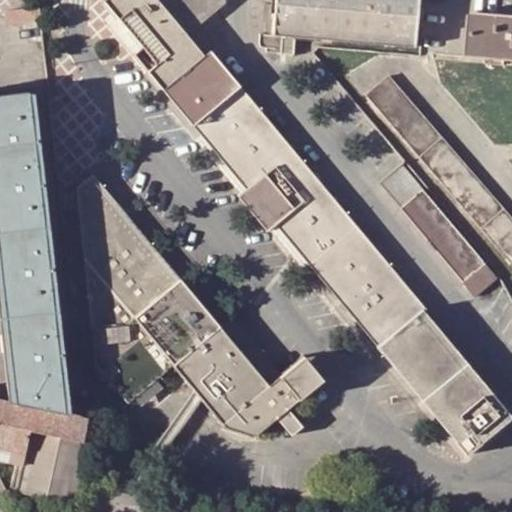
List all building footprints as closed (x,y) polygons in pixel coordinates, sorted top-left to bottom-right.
[(191,36),(187,31),(224,0),(104,0),(114,12),(158,64),(191,36)] [(417,0),(276,0),(276,4),(275,4),(264,4),(262,32),(261,32),(260,45),(266,46),(267,51),(294,54),(295,36),(315,37),(414,46),(416,21),(417,0)] [(105,19),(149,71),(158,64),(114,12),(105,19)] [(511,16),(470,13),(466,56),(511,60),(511,16)] [(149,71),(163,88),(205,53),(191,36),(158,64),(149,71)] [(262,110),(212,49),(205,53),(163,88),(215,150),(262,110)] [(511,218),(389,77),(366,95),(511,261),(511,218)] [(0,253),(18,403),(66,413),(31,94),(0,96),(0,253)] [(215,150),(348,309),(395,271),(262,110),(215,150)] [(464,283),(485,265),(403,162),(379,181),(464,283)] [(127,402),(175,363),(165,351),(210,314),(93,175),(85,181),(77,188),(96,365),(127,402)] [(485,265),(464,283),(475,297),(497,279),(485,265)] [(348,309),(366,330),(412,292),(395,271),(348,309)] [(366,330),(377,344),(421,308),(424,306),(412,292),(366,330)] [(433,412),(478,374),(421,308),(377,344),(433,412)] [(210,314),(165,351),(175,363),(220,326),(210,314)] [(281,376),(231,317),(220,326),(269,386),(281,376)] [(281,376),(269,386),(220,326),(175,363),(200,395),(225,427),(255,435),(277,417),(292,434),(304,425),(290,407),(321,378),(304,357),(281,376)] [(433,412),(467,452),(511,415),(478,374),(433,412)] [(0,461),(21,466),(18,487),(80,500),(95,419),(85,417),(71,414),(66,413),(18,403),(10,401),(0,399),(0,461)]
